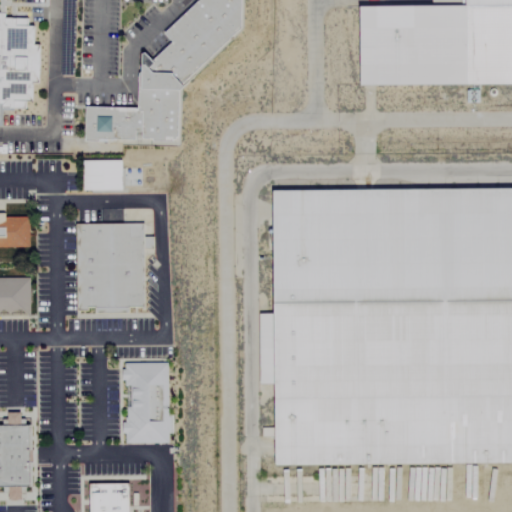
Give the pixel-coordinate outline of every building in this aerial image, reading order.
[(83,106),(135,108),(136,88),(139,88),(140,53),(142,51),(150,60),(170,41),(162,32),(196,0),(239,0),(239,25),(177,88),(176,135),(173,135),(173,138),(170,138),(170,141),(149,140),(149,138),(139,138),(140,131),(133,131),(132,139),(82,138),(83,106)] [(355,6),(355,85),(511,83),(511,0),(463,0),(463,5),(355,6)] [(0,13),(2,13),(2,17),(25,18),(25,25),(31,26),(31,44),(37,45),(36,82),(30,82),(29,101),(23,100),(23,108),(0,107),(0,13)] [(120,160),(120,190),(81,191),(81,160),(120,160)] [(511,463),(270,465),(269,192),(511,190),(511,463)] [(0,213),(3,213),(3,216),(27,216),(27,247),(0,247),(0,213)] [(78,313),(132,313),(132,308),(147,308),(146,250),(156,250),(155,237),(146,237),(146,225),(78,225),(78,313)] [(0,278),(27,278),(27,315),(0,315),(0,278)] [(170,363),(125,363),(125,386),(128,386),(128,443),(170,443),(170,363)] [(0,419),(5,419),(5,412),(18,412),(18,419),(23,419),(23,425),(26,424),(27,486),(24,486),(24,493),(19,493),(19,499),(6,499),(6,493),(0,493),(0,419)]
